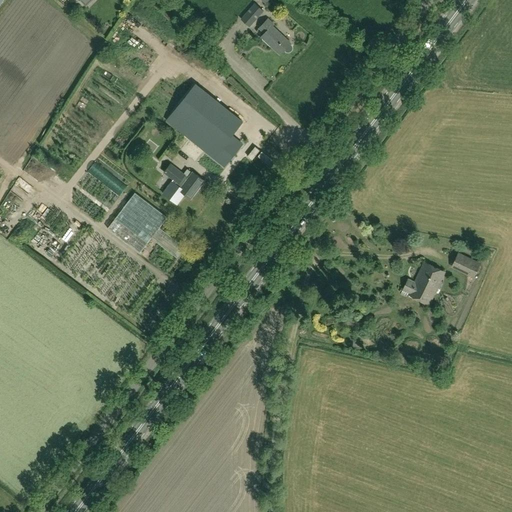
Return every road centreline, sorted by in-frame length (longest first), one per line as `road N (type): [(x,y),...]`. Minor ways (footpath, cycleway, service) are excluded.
road 1 (unclassified): [(38,511),(430,0)]
road 2 (primary): [(76,511),(467,0)]
